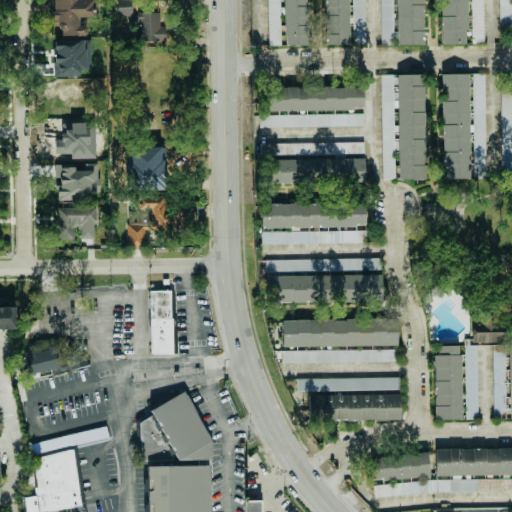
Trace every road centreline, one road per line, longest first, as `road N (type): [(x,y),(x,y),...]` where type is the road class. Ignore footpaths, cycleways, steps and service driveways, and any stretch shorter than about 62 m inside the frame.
road 1 (secondary): [(340,511),(262,396),(233,300),(223,0)]
road 2 (residential): [(511,58),(224,56)]
road 3 (residential): [(27,267),(22,0)]
road 4 (tertiary): [(229,258),(0,267)]
road 5 (residential): [(0,381),(6,511)]
